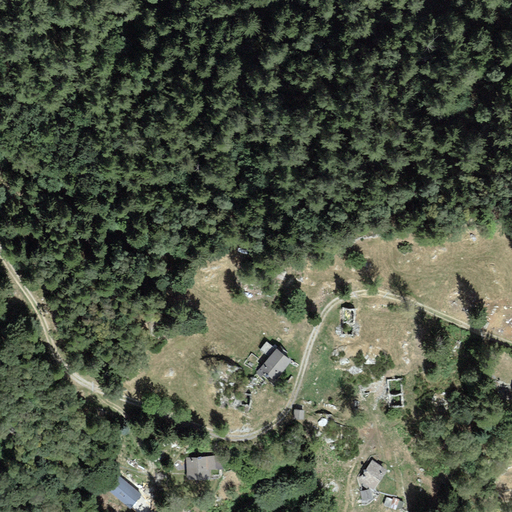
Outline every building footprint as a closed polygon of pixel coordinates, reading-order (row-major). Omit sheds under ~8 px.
[(354,307),(343,306),(341,334),(353,334),(354,307)] [(276,344),(260,367),(276,378),(292,354),(276,344)] [(401,379),(388,379),(389,405),(403,405),(401,379)] [(250,404),(252,393),(237,391),(235,403),(250,404)] [(304,408),(295,407),(293,417),(303,419),(304,408)] [(223,454),(186,456),(187,476),(211,475),(210,466),(223,465),(223,454)] [(386,466),(372,457),(360,475),(374,484),(386,466)] [(116,472),(106,485),(131,504),(141,491),(116,472)] [(370,487),(360,490),(362,498),(372,496),(370,487)] [(399,498),(393,496),(389,506),(395,508),(399,498)]
